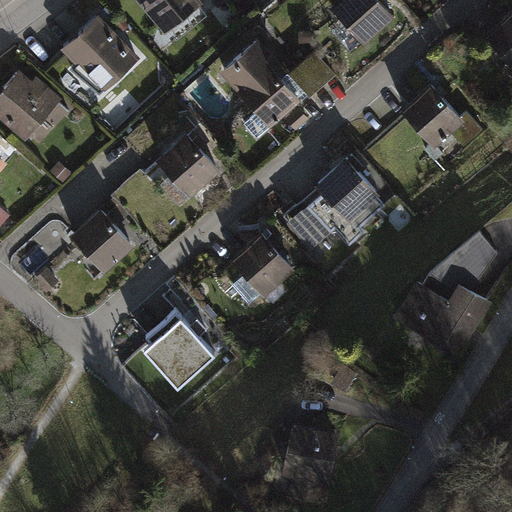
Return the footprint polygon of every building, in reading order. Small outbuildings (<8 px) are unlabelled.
[(196,0),(144,0),(168,28),(199,3),(196,0)] [(378,0),(337,0),(332,5),(364,39),(391,14),(378,0)] [(97,15),(66,44),(105,86),(137,57),(97,15)] [(260,38),(224,68),(260,109),(245,122),(258,137),(282,117),(278,112),(297,96),(280,76),(286,70),(260,38)] [(316,51),(293,71),(312,92),(334,72),(316,51)] [(17,71),(0,90),(0,108),(28,134),(58,99),(45,88),(41,92),(17,71)] [(452,72),(425,98),(459,133),(486,107),(452,72)] [(187,133),(160,156),(192,193),(219,169),(187,133)] [(348,157),(321,180),(327,188),(311,202),(333,227),(337,224),(351,240),(363,230),(359,225),(384,204),(375,194),(378,191),(348,157)] [(101,208),(74,231),(106,268),(133,245),(101,208)] [(448,265),(427,292),(474,326),(511,275),(511,226),(488,210),(448,265)] [(261,233),(235,256),(248,270),(234,283),(251,301),(291,265),(261,233)] [(176,307),(144,334),(182,379),(214,352),(176,307)] [(339,432),(296,423),(287,470),(298,472),(294,493),(317,497),(321,477),(331,479),(339,432)]
